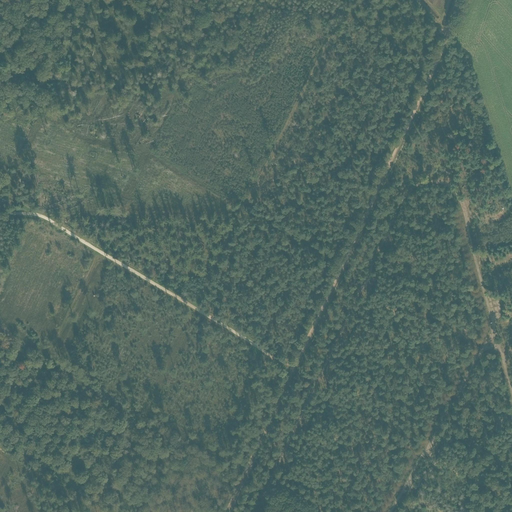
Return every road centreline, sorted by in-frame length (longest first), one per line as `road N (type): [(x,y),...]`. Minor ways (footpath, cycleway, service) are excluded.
road 1 (track): [(511,392),(457,197),(445,184),(419,184),(399,203),(256,511)]
road 2 (track): [(341,269),(448,34)]
road 3 (track): [(98,250),(0,449)]
road 4 (track): [(494,329),(390,511)]
road 5 (track): [(227,511),(294,369)]
